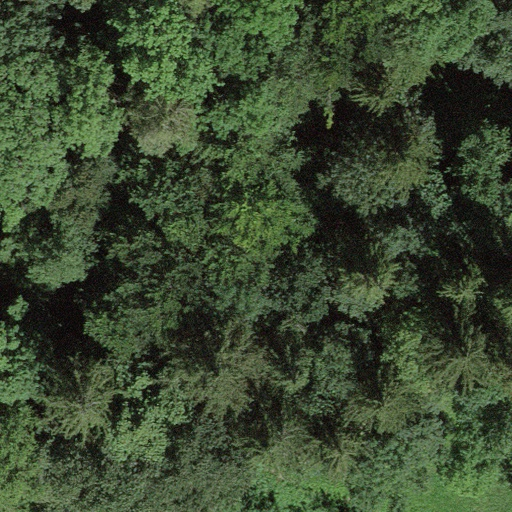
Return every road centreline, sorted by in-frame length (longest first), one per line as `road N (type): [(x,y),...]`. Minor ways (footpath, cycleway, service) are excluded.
road 1 (track): [(0,469),(327,418),(511,354)]
road 2 (unclassified): [(0,479),(117,511)]
